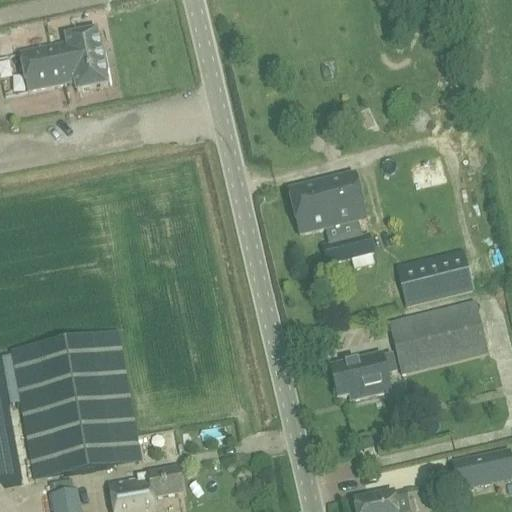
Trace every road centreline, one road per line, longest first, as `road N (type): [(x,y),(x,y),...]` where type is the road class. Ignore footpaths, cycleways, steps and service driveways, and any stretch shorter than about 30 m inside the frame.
road 1 (tertiary): [(308,511),(190,0)]
road 2 (unknown): [(217,119),(0,164)]
